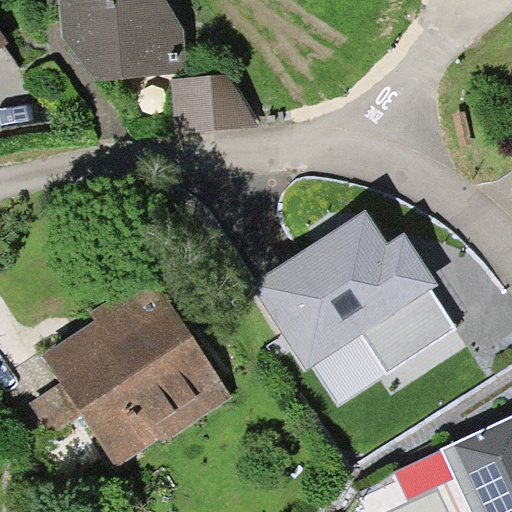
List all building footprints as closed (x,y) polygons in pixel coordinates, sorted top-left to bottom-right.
[(59,0),(62,40),(95,81),(186,75),(184,29),(167,0),(59,0)] [(0,50),(10,44),(0,30),(0,50)] [(228,75),(172,80),(174,133),(259,127),(228,75)] [(313,365),(362,333),(431,289),(440,284),(405,230),(388,241),(367,208),(252,282),(307,368),(313,365)] [(90,312),(96,321),(43,355),(60,382),(82,413),(117,467),(161,439),(163,442),(234,395),(152,272),(90,312)] [(456,328),(431,289),(362,333),(388,373),(456,328)] [(339,405),(388,373),(362,333),(313,365),(339,405)] [(50,435),(82,413),(60,382),(28,404),(50,435)] [(511,511),(511,416),(441,449),(470,511),(511,511)]
